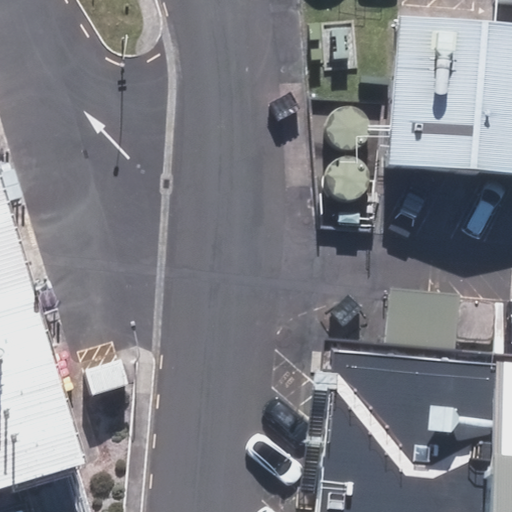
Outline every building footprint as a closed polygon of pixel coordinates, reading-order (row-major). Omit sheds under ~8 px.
[(511,0),(482,0),(482,9),(511,11),(511,0)] [(511,35),(396,26),(382,25),(378,96),(378,100),(371,174),(511,184),(511,35)] [(365,117),(317,116),(315,209),(363,210),(365,117)] [(0,498),(73,476),(0,240),(0,498)] [(511,511),(511,389),(317,372),(304,511),(511,511)]
